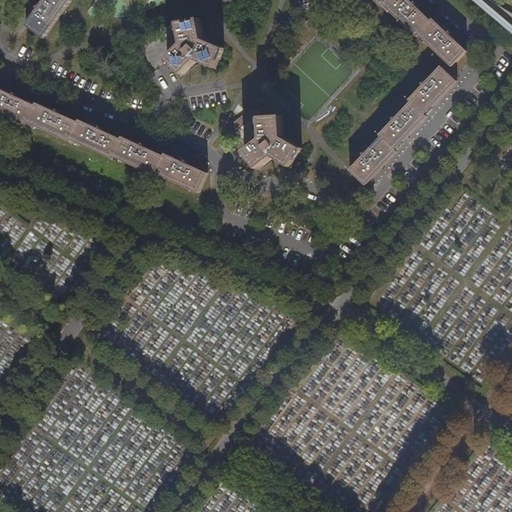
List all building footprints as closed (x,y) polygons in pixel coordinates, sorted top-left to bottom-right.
[(44,0),(41,4),(35,6),(35,7),(37,10),(26,25),(43,37),(69,0),(44,0)] [(375,0),(383,7),(384,5),(417,37),(420,35),(452,66),(466,51),(452,38),(449,32),(447,33),(433,20),(431,22),(417,8),(414,2),(412,3),(408,0),(375,0)] [(470,0),(511,35),(511,13),(488,0),(470,0)] [(179,23),(181,35),(194,42),(202,29),(200,18),(188,20),(179,23)] [(194,42),(181,35),(182,42),(167,58),(182,73),(196,59),(214,67),(223,47),(205,41),(203,38),(202,29),(194,42)] [(148,33),(145,34),(138,41),(135,47),(133,53),(133,62),(136,70),(141,77),(146,81),(151,73),(149,72),(145,68),(143,64),(142,59),(142,54),(144,50),(147,46),(151,41),(148,33)] [(350,171),(365,185),(397,151),(395,149),(426,117),(424,115),(456,82),(441,67),(428,81),(422,84),(422,87),(410,100),(410,102),(397,116),(392,118),(393,122),(380,135),(381,137),(368,150),(362,153),(363,156),(350,171)] [(156,173),(199,192),(207,173),(189,165),(184,160),(182,162),(165,153),(164,156),(146,148),(142,143),(139,146),(122,137),(121,139),(103,130),(99,127),(98,128),(79,120),(78,122),(62,115),(56,109),(54,112),(37,103),(36,105),(20,97),(13,93),(11,94),(0,89),(0,111),(28,125),(29,123),(71,141),(72,139),(114,158),(115,156),(155,175),(156,173)] [(250,121),(259,118),(259,110),(249,113),(226,128),(231,134),(250,121)] [(280,116),(259,118),(260,137),(260,140),(244,152),(256,168),(272,156),(290,166),(299,147),(283,138),(281,136),(280,116)] [(438,138),(442,140),(450,131),(447,128),(438,138)] [(403,180),(407,182),(415,172),(411,170),(403,180)]
